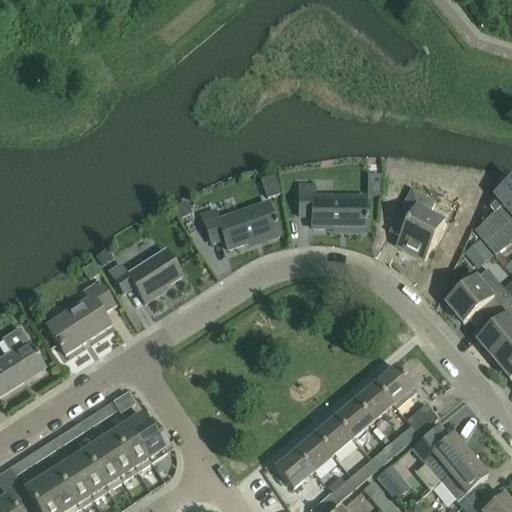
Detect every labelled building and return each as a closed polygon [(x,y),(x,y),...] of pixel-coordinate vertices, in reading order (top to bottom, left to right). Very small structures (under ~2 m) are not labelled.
[(486,246),(511,225),(511,185),(497,199),(500,202),(492,209),(497,214),(477,235),(486,246)] [(311,218),(311,230),(363,231),(363,235),(364,235),(364,215),(364,198),(312,197),(313,190),(298,189),(298,200),(298,218),(311,218)] [(424,262),(445,223),(429,215),(435,204),(412,192),(397,219),(409,225),(397,248),(424,262)] [(278,238),(273,219),(269,206),(218,223),(214,212),(200,216),(204,226),(211,245),(223,241),(227,252),(276,234),(277,239),(278,238)] [(511,225),(486,246),(496,257),(511,245),(511,225)] [(105,252),(94,258),(100,266),(110,259),(105,252)] [(181,278),(165,253),(126,277),(119,267),(108,274),(122,295),(133,289),(144,306),(159,296),(157,294),(181,278)] [(493,317),(511,300),(488,272),(447,306),(448,307),(446,310),(453,318),(456,316),(464,326),(486,308),(493,317)] [(64,357),(110,328),(102,316),(114,308),(103,291),(99,284),(83,293),(88,300),(45,327),(64,357)] [(484,356),(492,365),(511,347),(511,316),(511,315),(511,300),(493,317),(500,325),(479,343),(487,353),(484,356)] [(17,322),(24,334),(43,322),(35,310),(17,322)] [(43,371),(44,370),(33,353),(27,344),(18,330),(2,341),(10,354),(0,361),(0,398),(23,384),(22,383),(42,370),(43,371)] [(511,347),(492,365),(500,374),(503,372),(511,382),(511,380),(511,347)] [(395,412),(400,408),(415,395),(394,369),(373,386),(391,408),(395,412)] [(372,425),(391,408),(373,386),(354,403),(372,425)] [(127,395),(112,405),(119,416),(134,407),(127,395)] [(352,441),(372,425),(354,403),(334,420),(352,441)] [(102,422),(113,415),(108,407),(97,414),(102,422)] [(417,438),(422,434),(437,421),(425,407),(405,423),(410,429),(409,429),(417,438)] [(102,422),(97,414),(87,420),(92,428),(102,422)] [(151,466),(166,456),(141,417),(125,427),(137,445),(151,466)] [(331,458),(352,441),(334,420),(314,437),(331,458)] [(78,426),(68,432),(73,441),(83,434),(78,426)] [(137,475),(151,466),(137,445),(125,427),(111,436),(137,475)] [(450,440),(441,430),(413,454),(422,465),(423,464),(439,484),(441,483),(448,477),(470,459),(452,438),(450,440)] [(63,447),(73,441),(68,432),(58,439),(63,447)] [(410,443),(403,434),(390,446),(397,455),(410,443)] [(122,484),(137,475),(111,436),(97,445),(122,484)] [(312,473),(331,458),(314,437),(295,453),(312,473)] [(45,459),(54,453),(49,445),(39,451),(45,459)] [(108,494),(122,484),(97,445),(82,454),(108,494)] [(39,451),(29,458),(34,466),(45,459),(39,451)] [(391,460),(383,451),(370,463),(377,472),(391,460)] [(291,491),(306,479),(312,473),(295,453),(274,471),(291,491)] [(93,503),(108,494),(82,454),(67,464),(93,503)] [(468,511),(472,509),(488,496),(479,485),(487,479),(470,459),(448,477),(441,483),(439,484),(455,503),(462,511),(468,511)] [(26,471),(20,463),(1,475),(16,497),(24,492),(15,478),(26,471)] [(77,511),(79,511),(93,503),(67,464),(53,473),(65,492),(77,511)] [(388,495),(403,482),(390,467),(376,480),(388,495)] [(363,468),(350,479),(357,488),(371,477),(363,468)] [(56,511),(77,511),(65,492),(53,473),(39,482),(50,501),(56,511)] [(0,489),(6,499),(8,502),(16,497),(1,475),(0,476),(0,489)] [(36,511),(56,511),(50,501),(39,482),(24,492),(36,511)] [(378,511),(379,511),(388,505),(371,484),(362,492),(378,511)] [(331,495),(338,504),(351,494),(343,485),(331,495)] [(329,511),(338,504),(331,495),(311,511),(329,511)] [(472,509),(468,511),(511,511),(511,508),(502,497),(495,504),(488,496),(472,509)] [(14,511),(8,502),(6,499),(0,502),(0,511),(14,511)]
